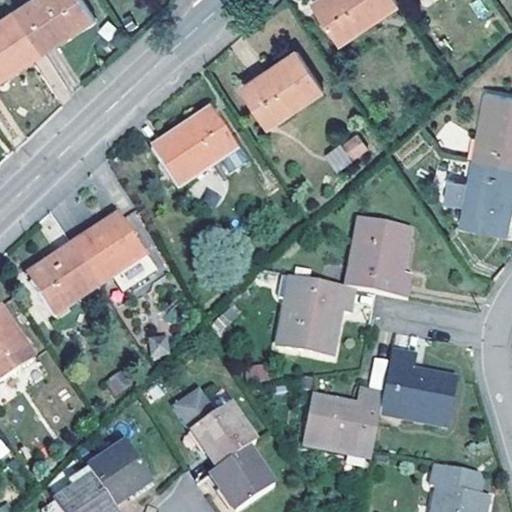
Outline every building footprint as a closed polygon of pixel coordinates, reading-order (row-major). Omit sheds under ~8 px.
[(94,17),(82,0),(32,0),(14,12),(40,52),(94,17)] [(330,0),(317,0),(312,4),(316,10),(330,0)] [(330,0),(316,10),(340,44),(399,4),(396,0),(330,0)] [(0,78),(40,52),(14,12),(0,21),(0,78)] [(269,78),(247,93),(269,126),(323,90),(298,52),(265,73),(269,78)] [(269,78),(265,73),(243,88),(247,93),(269,78)] [(511,98),(486,94),(472,162),(511,168),(511,98)] [(210,109),(189,124),(192,129),(214,115),(210,109)] [(244,159),(214,115),(192,129),(189,124),(150,149),(176,188),(218,160),(226,172),(244,159)] [(355,133),(324,156),(336,173),(368,149),(355,133)] [(511,168),(472,162),(467,184),(448,180),(443,203),(462,207),(458,227),(509,236),(511,221),(511,168)] [(122,220),(118,214),(98,228),(101,234),(106,231),(122,220)] [(357,218),(343,287),(353,289),(406,299),(411,274),(403,273),(413,228),(357,218)] [(71,246),(98,286),(112,277),(122,293),(155,270),(144,254),(145,254),(122,220),(106,231),(101,234),(98,228),(71,246)] [(51,269),(30,283),(53,317),(98,286),(71,246),(47,262),(51,269)] [(51,269),(47,262),(25,276),(30,283),(51,269)] [(343,287),(290,277),(276,345),(332,355),(341,311),(348,312),(353,289),(343,287)] [(0,381),(33,359),(0,308),(0,381)] [(151,357),(169,355),(167,335),(149,337),(151,357)] [(382,394),(377,415),(445,427),(454,378),(412,370),(414,355),(390,351),(382,394)] [(374,356),(369,385),(382,388),(387,359),(374,356)] [(251,384),(267,376),(261,362),(245,371),(251,384)] [(115,396),(132,385),(122,369),(105,381),(115,396)] [(207,451),(217,467),(249,447),(257,443),(233,403),(221,411),(206,387),(178,405),(207,451)] [(302,446),(368,460),(369,455),(377,415),(382,394),(359,389),(356,404),(313,397),(302,446)] [(126,441),(89,467),(94,474),(114,505),(129,495),(151,480),(126,441)] [(249,447),(217,467),(210,472),(235,510),(273,485),(249,447)] [(89,467),(86,463),(66,475),(71,483),(73,487),(94,474),(89,467)] [(438,467),(428,511),(486,511),(490,496),(479,494),(480,484),(475,477),(476,473),(438,467)] [(73,487),(71,483),(58,491),(60,495),(42,507),(45,511),(118,511),(114,505),(94,474),(73,487)]
